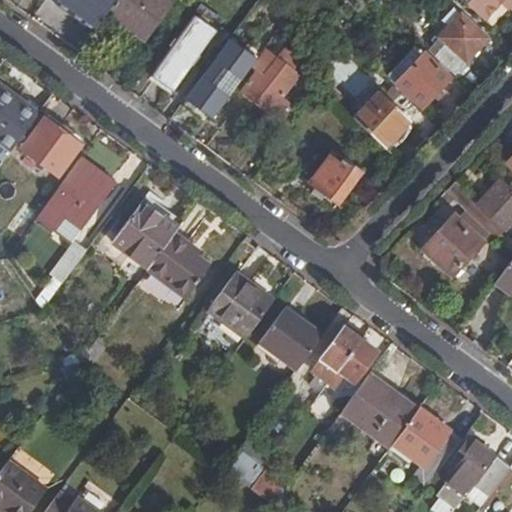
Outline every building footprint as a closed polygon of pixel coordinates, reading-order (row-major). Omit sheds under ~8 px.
[(106,0),(58,0),(55,4),(87,27),(106,0)] [(171,1),(170,0),(116,0),(107,13),(143,39),(171,1)] [(499,26),(511,11),(511,0),(483,0),(477,6),(499,26)] [(463,13),(429,50),(455,74),(489,37),(463,13)] [(152,74),(174,90),(216,31),(194,15),(152,74)] [(228,42),(184,105),(211,123),(255,61),(228,42)] [(450,77),(417,47),(388,77),(422,108),(450,77)] [(267,118),(285,132),(300,111),(283,98),(299,76),(294,72),(302,61),(284,48),(276,58),(264,74),(258,69),(242,91),(271,113),(267,118)] [(264,74),(276,58),(267,51),(255,67),(258,69),(264,74)] [(0,158),(3,160),(38,113),(1,85),(0,86),(0,158)] [(380,91),(354,118),(386,147),(411,121),(380,91)] [(80,144),(45,119),(22,149),(58,175),(80,144)] [(27,153),(18,165),(44,184),(53,172),(27,153)] [(339,203),(361,173),(350,164),(347,169),(329,155),(309,182),(339,203)] [(114,182),(80,157),(36,216),(55,230),(63,220),(78,231),(114,182)] [(511,189),(501,179),(479,203),(477,205),(504,230),(511,221),(511,189)] [(479,203),(455,180),(444,192),(494,239),(504,230),(477,205),(479,203)] [(111,244),(146,270),(147,269),(174,232),(175,231),(160,219),(161,216),(142,201),(111,244)] [(175,231),(180,224),(164,213),(161,216),(160,219),(175,231)] [(484,241),(454,214),(420,249),(451,277),(484,241)] [(63,220),(55,230),(70,241),(78,231),(63,220)] [(174,232),(147,269),(185,297),(210,264),(192,250),(194,247),(174,232)] [(54,276),(64,283),(85,252),(74,244),(52,274),(54,276)] [(511,256),(494,282),(509,293),(511,288),(511,256)] [(0,266),(8,278),(16,272),(6,257),(0,259),(0,266)] [(208,311),(244,338),(273,298),(236,271),(208,311)] [(20,301),(31,293),(16,272),(8,278),(5,280),(20,301)] [(35,300),(43,310),(64,283),(54,276),(35,300)] [(259,342),(296,370),(323,334),(285,306),(259,342)] [(374,349),(343,325),(335,335),(320,356),(335,368),(351,380),(374,349)] [(335,368),(320,356),(313,365),(328,376),(335,368)] [(369,373),(341,412),(389,446),(391,443),(417,409),(417,408),(369,373)] [(318,391),(304,410),(316,419),(330,399),(318,391)] [(459,440),(417,409),(391,443),(412,458),(407,466),(428,482),(459,440)] [(490,494),(511,466),(496,455),(493,460),(483,452),(486,447),(470,435),(458,450),(466,456),(437,495),(455,510),(466,495),(475,483),(490,494)] [(389,446),(386,451),(407,466),(412,458),(391,443),(389,446)] [(245,444),(227,468),(247,483),(265,459),(245,444)] [(8,459),(0,470),(0,509),(3,511),(29,511),(47,488),(8,459)] [(257,493),(272,505),(281,493),(266,482),(257,493)] [(481,506),(490,494),(475,483),(466,495),(481,506)] [(72,502),(77,496),(62,485),(57,491),(72,502)] [(41,511),(98,511),(77,496),(72,502),(57,491),(41,511)]
